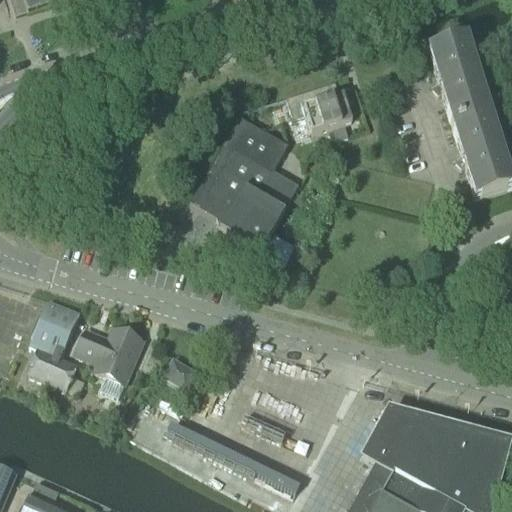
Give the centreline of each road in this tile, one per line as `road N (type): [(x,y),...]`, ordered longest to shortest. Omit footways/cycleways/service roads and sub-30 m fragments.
road 1 (unclassified): [(419,377),(0,249)]
road 2 (residential): [(468,259),(411,85)]
road 3 (secondary): [(0,117),(59,79),(142,49)]
road 4 (residential): [(419,377),(445,293),(468,259)]
